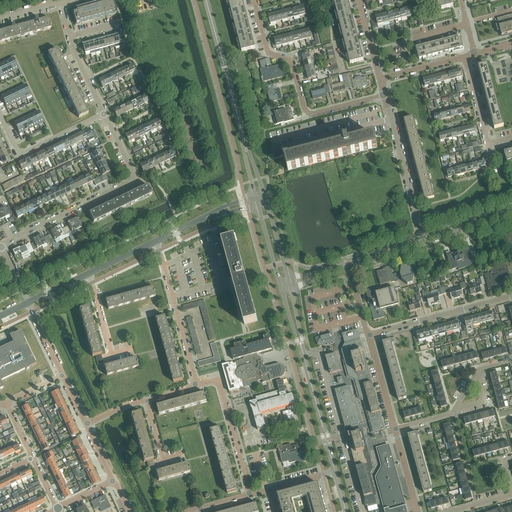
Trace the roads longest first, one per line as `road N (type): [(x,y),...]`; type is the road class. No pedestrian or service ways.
road 1 (residential): [(0,244),(139,182),(103,114)]
road 2 (residential): [(384,95),(306,111),(291,60),(266,50),(254,0)]
road 3 (residential): [(363,511),(320,357),(303,354)]
road 4 (unclassified): [(423,241),(384,95)]
road 5 (unclassified): [(245,144),(205,0)]
road 6 (residential): [(369,335),(511,296)]
road 7 (residential): [(249,494),(217,380),(196,386)]
road 8 (residential): [(196,386),(158,251)]
road 9 (residential): [(103,114),(19,156),(0,117)]
road 10 (tertiary): [(334,470),(303,354)]
